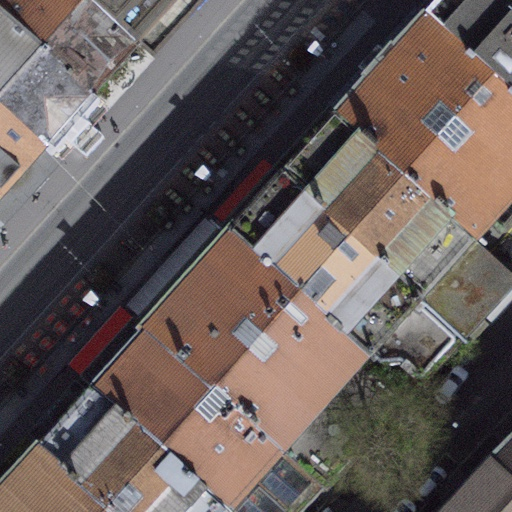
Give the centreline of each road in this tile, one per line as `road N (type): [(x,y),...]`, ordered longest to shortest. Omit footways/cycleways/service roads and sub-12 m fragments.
road 1 (residential): [(0,321),(297,0)]
road 2 (residential): [(380,511),(511,368)]
